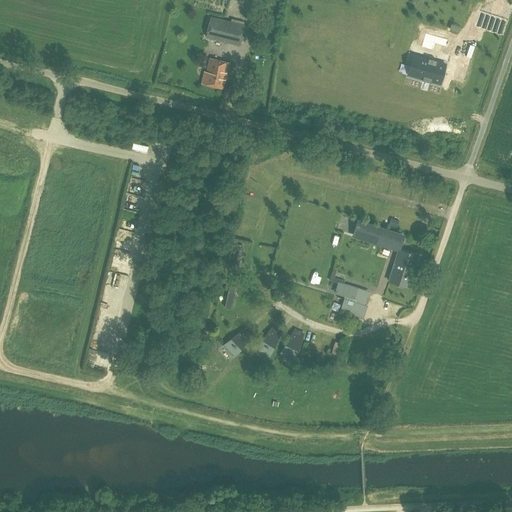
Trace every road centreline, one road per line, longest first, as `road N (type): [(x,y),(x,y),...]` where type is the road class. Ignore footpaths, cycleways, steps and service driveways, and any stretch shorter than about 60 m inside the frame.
road 1 (unclassified): [(466,178),(0,63)]
road 2 (track): [(362,437),(258,432),(0,365)]
road 3 (track): [(105,392),(169,103)]
road 4 (track): [(65,78),(0,341)]
road 5 (track): [(331,511),(511,503)]
road 6 (track): [(156,161),(0,122)]
road 7 (unclassified): [(466,178),(511,43)]
road 8 (track): [(511,433),(375,437)]
road 9 (track): [(415,320),(375,437)]
